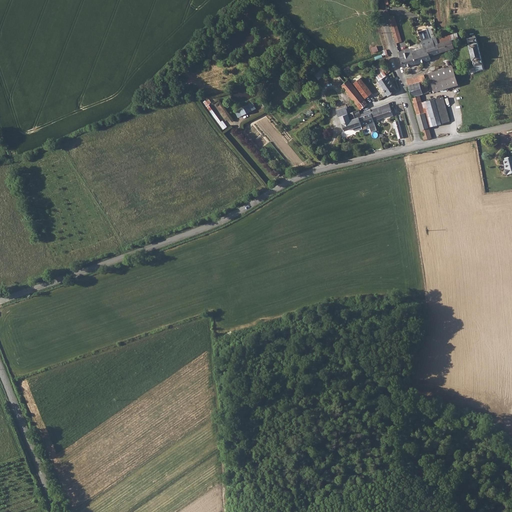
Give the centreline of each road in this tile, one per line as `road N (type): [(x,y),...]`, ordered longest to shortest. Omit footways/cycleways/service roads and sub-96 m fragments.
road 1 (unclassified): [(420,146),(306,174),(172,240),(0,299)]
road 2 (tertiary): [(56,511),(0,366)]
road 3 (residential): [(386,26),(420,146)]
